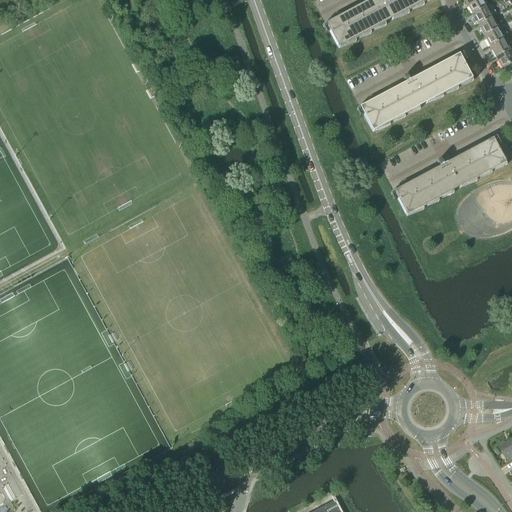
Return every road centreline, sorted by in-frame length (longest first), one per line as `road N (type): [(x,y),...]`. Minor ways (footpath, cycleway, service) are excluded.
road 1 (secondary): [(254,0),(329,209),(372,294)]
road 2 (unclassified): [(149,511),(340,408)]
road 3 (residential): [(398,167),(510,112)]
